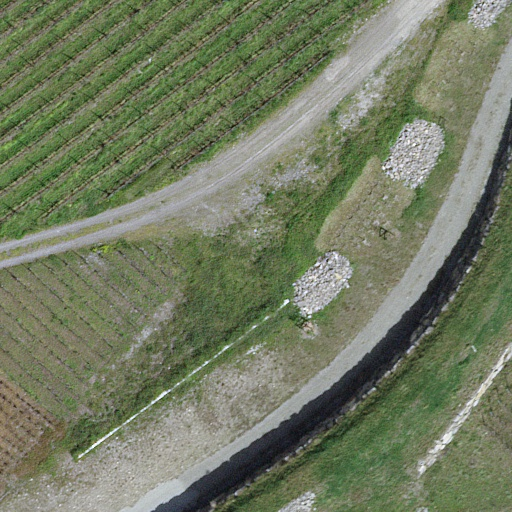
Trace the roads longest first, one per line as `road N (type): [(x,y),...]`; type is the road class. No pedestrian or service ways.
road 1 (track): [(511,65),(443,245),(374,346),(161,511)]
road 2 (track): [(0,270),(223,189),(425,0)]
